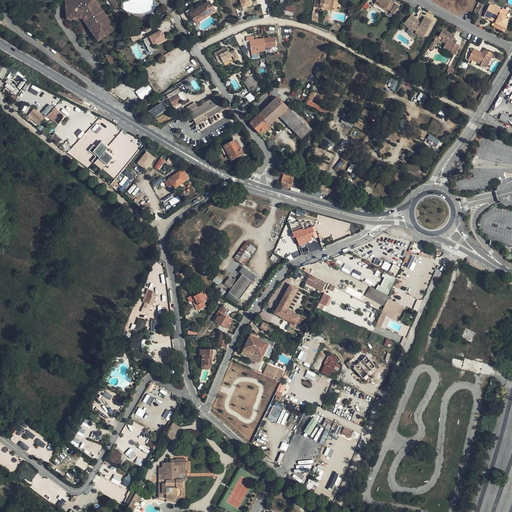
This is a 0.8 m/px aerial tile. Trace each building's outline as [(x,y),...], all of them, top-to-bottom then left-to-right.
[(65,0),(66,21),(82,20),(88,28),(97,43),(116,31),(95,0),(65,0)] [(108,0),(115,10),(118,7),(118,6),(119,5),(120,5),(120,3),(119,0),(108,0)] [(206,3),(193,11),(191,9),(185,13),(189,20),(192,19),(193,21),(195,25),(213,13),(215,12),(211,7),(215,4),(212,0),(205,0),(206,3)] [(315,7),(327,10),(329,0),(318,0),(318,2),(316,2),(315,7)] [(379,5),(386,10),(391,4),(389,2),(390,1),(388,0),(377,0),(376,2),(380,5),(379,5)] [(391,4),(386,10),(390,13),(396,6),(392,3),(392,2),(390,1),(389,2),(391,4)] [(375,4),(385,12),(386,10),(379,5),(380,5),(376,2),(375,4)] [(396,6),(390,13),(394,16),(399,8),(396,6)] [(492,6),(486,18),(491,20),(492,18),(498,21),(496,24),(496,25),(506,29),(511,19),(502,15),(504,11),(492,6)] [(417,22),(412,17),(404,25),(410,30),(411,28),(414,30),(414,31),(417,32),(416,33),(424,38),(433,23),(425,18),(421,25),(419,24),(416,23),(417,22)] [(145,35),(150,44),(157,41),(157,39),(161,37),(162,39),(166,37),(162,28),(145,35)] [(455,37),(444,32),(439,43),(443,45),(447,46),(446,48),(454,53),(453,55),(456,57),(461,48),(456,45),(455,45),(456,42),(454,41),(455,37)] [(248,42),(250,52),(256,52),(264,51),(264,49),(276,48),(275,38),(263,40),(253,41),(253,37),(245,38),(246,42),(248,42)] [(215,53),(218,60),(222,58),(223,61),(228,58),(233,56),(235,60),(240,58),(235,49),(230,52),(227,46),(215,53)] [(483,54),(474,49),(474,51),(472,51),(472,53),(470,59),(479,64),(480,63),(482,64),(481,66),(484,68),(488,67),(494,55),(485,50),(483,54)] [(497,52),(494,58),(502,63),(505,58),(503,57),(503,56),(497,52)] [(9,70),(10,68),(8,67),(0,61),(0,76),(3,79),(9,70)] [(10,68),(9,70),(17,75),(18,72),(20,70),(10,63),(8,67),(10,68)] [(260,87),(253,75),(244,81),(251,92),(260,87)] [(387,87),(395,90),(398,81),(390,78),(387,87)] [(141,100),(153,91),(147,83),(135,91),(141,100)] [(32,85),(29,92),(37,95),(40,88),(32,85)] [(311,89),(304,104),(309,106),(312,101),(316,92),(311,89)] [(324,92),(320,90),(315,100),(319,102),(324,92)] [(245,96),(249,102),(255,99),(251,93),(245,96)] [(420,93),(417,100),(424,103),(427,96),(420,93)] [(173,106),(182,101),(178,94),(169,99),(173,106)] [(210,104),(219,98),(218,97),(217,95),(206,102),(208,105),(210,104)] [(287,107),(278,97),(269,105),(279,115),(287,107)] [(221,103),(219,98),(210,104),(213,108),(201,116),(198,112),(195,113),(193,110),(189,112),(197,125),(224,108),(221,103)] [(312,101),(309,106),(317,110),(319,106),(320,105),(312,101)] [(213,108),(210,104),(208,105),(206,102),(193,110),(195,113),(198,112),(201,116),(213,108)] [(161,103),(150,110),(154,117),(166,110),(161,103)] [(45,115),(52,107),(49,104),(42,112),(45,115)] [(269,126),(279,115),(269,105),(259,115),(269,126)] [(310,131),(287,107),(279,115),(302,139),(310,131)] [(67,117),(56,109),(51,115),(62,123),(67,117)] [(43,123),(46,119),(36,110),(32,114),(42,122),(43,123)] [(501,113),(499,120),(507,122),(509,116),(501,113)] [(39,125),(42,122),(32,114),(27,120),(31,123),(33,121),(39,125)] [(51,115),(50,115),(48,117),(60,126),(62,123),(51,115)] [(269,126),(259,115),(250,124),(259,134),(262,132),(269,126)] [(57,143),(61,139),(55,134),(51,138),(57,143)] [(437,145),(440,141),(430,134),(427,138),(437,145)] [(324,137),(322,142),(332,146),(334,141),(324,137)] [(101,170),(112,158),(104,151),(108,147),(101,141),(96,147),(94,145),(89,150),(98,158),(94,163),(101,170)] [(242,153),(236,141),(226,147),(229,152),(232,159),(242,153)] [(145,151),(137,164),(147,170),(155,157),(145,151)] [(160,157),(155,167),(160,170),(165,160),(160,157)] [(190,179),(184,169),(171,179),(174,185),(176,188),(190,179)] [(126,175),(119,184),(124,189),(135,176),(127,170),(124,173),(126,175)] [(294,179),(284,176),(282,183),(292,186),(294,179)] [(151,182),(153,186),(163,181),(161,177),(151,182)] [(170,188),(174,185),(171,179),(166,182),(170,188)] [(162,185),(166,191),(170,188),(166,182),(162,185)] [(180,201),(177,196),(173,198),(171,194),(162,199),(165,205),(169,202),(171,206),(180,201)] [(299,245),(308,242),(307,239),(315,237),(313,233),(315,232),(313,228),(305,230),(304,229),(293,232),(295,237),(296,237),(299,245)] [(245,239),(234,256),(237,259),(244,264),(256,247),(245,239)] [(282,256),(286,252),(280,246),(276,250),(282,256)] [(403,266),(413,270),(416,264),(412,262),(415,257),(408,254),(403,266)] [(381,268),(387,271),(391,264),(384,261),(381,268)] [(341,270),(348,273),(351,266),(344,263),(341,270)] [(390,272),(397,274),(399,266),(392,264),(390,272)] [(253,280),(242,272),(238,278),(231,287),(229,290),(240,297),(253,280)] [(154,277),(149,274),(145,283),(150,285),(154,277)] [(326,282),(310,274),(306,283),(322,291),(326,282)] [(231,287),(238,278),(234,276),(232,279),(228,276),(224,282),(231,287)] [(290,285),(274,314),(290,323),(289,326),(293,328),(296,322),(299,317),(287,310),(298,289),(290,285)] [(368,292),(371,286),(369,285),(364,294),(382,304),(384,300),(368,292)] [(386,294),(371,286),(368,292),(384,300),(386,294)] [(152,306),(156,297),(151,295),(153,291),(150,290),(145,302),(143,307),(149,310),(151,305),(152,306)] [(226,294),(237,302),(240,297),(229,290),(226,294)] [(204,291),(197,295),(197,293),(188,297),(190,302),(196,300),(201,310),(207,307),(205,302),(207,300),(206,298),(207,298),(204,291)] [(326,311),(333,297),(324,293),(317,307),(326,311)] [(386,316),(398,320),(404,306),(393,302),(391,308),(384,305),(377,325),(381,327),(386,316)] [(227,328),(232,320),(225,316),(228,310),(222,307),(218,315),(220,316),(216,323),(227,328)] [(136,325),(134,330),(141,331),(145,321),(139,319),(136,325)] [(163,327),(152,327),(152,331),(168,332),(168,320),(163,320),(163,327)] [(262,322),(259,328),(266,331),(267,329),(269,325),(262,322)] [(269,325),(267,329),(273,333),(272,335),(275,337),(279,330),(269,325)] [(202,332),(199,337),(204,338),(206,333),(208,328),(204,327),(202,332)] [(275,337),(274,338),(277,340),(276,342),(280,345),(285,334),(279,330),(275,337)] [(140,349),(140,347),(141,347),(142,346),(142,343),(141,342),(141,341),(145,337),(145,334),(134,334),(131,339),(130,347),(135,357),(143,362),(141,364),(144,366),(145,364),(151,368),(153,366),(151,365),(152,364),(153,363),(154,361),(153,360),(152,359),(151,359),(151,358),(151,359),(142,353),(140,349)] [(280,345),(279,345),(284,348),(290,336),(285,334),(280,345)] [(242,353),(260,362),(269,344),(251,335),(242,353)] [(147,339),(145,337),(141,341),(141,342),(142,343),(142,346),(141,347),(140,347),(140,349),(142,353),(151,359),(151,358),(151,359),(152,357),(147,354),(148,353),(145,351),(143,349),(145,342),(147,339)] [(117,352),(116,351),(115,354),(118,357),(122,357),(123,355),(121,350),(120,345),(119,345),(120,349),(117,350),(117,352)] [(205,365),(211,365),(211,358),(214,358),(214,355),(215,355),(215,350),(200,349),(200,355),(203,355),(203,358),(205,358),(205,365)] [(301,351),(298,358),(304,361),(307,354),(301,351)] [(363,379),(369,374),(368,373),(375,367),(377,369),(378,369),(379,368),(379,367),(380,367),(380,366),(380,365),(379,365),(379,364),(377,364),(376,364),(368,355),(366,356),(361,351),(350,361),(355,366),(354,368),(363,379)] [(321,373),(334,379),(341,365),(337,364),(339,359),(329,354),(326,362),(324,364),(325,365),(322,372),(321,373)] [(268,364),(263,374),(273,379),(275,380),(281,383),(286,373),(268,364)] [(305,377),(313,380),(316,373),(308,370),(305,377)] [(143,402),(150,404),(153,397),(146,394),(143,402)] [(287,408),(275,403),(267,418),(279,424),(287,408)] [(290,403),(288,407),(297,411),(299,408),(299,407),(290,403)] [(96,425),(83,417),(74,431),(83,436),(88,427),(93,430),(96,425)] [(303,431),(309,435),(318,421),(312,417),(303,431)] [(165,437),(171,440),(179,428),(173,424),(165,437)] [(19,436),(25,429),(21,426),(15,433),(19,436)] [(318,441),(323,429),(319,427),(314,440),(318,441)] [(324,429),(320,443),(324,444),(329,430),(324,429)] [(24,433),(33,439),(35,436),(27,430),(24,433)] [(43,448),(46,445),(39,439),(36,442),(43,448)] [(22,442),(19,445),(26,450),(29,447),(22,442)] [(279,448),(286,451),(288,445),(282,442),(279,448)] [(125,453),(130,458),(135,453),(130,448),(125,453)] [(108,459),(119,466),(122,461),(119,458),(122,453),(115,449),(108,459)] [(63,450),(56,460),(54,459),(51,463),(61,471),(64,471),(65,470),(66,468),(65,466),(71,455),(63,450)] [(176,480),(176,470),(188,470),(188,463),(189,463),(189,462),(165,462),(165,463),(163,463),(163,468),(159,468),(159,496),(167,498),(170,501),(172,499),(174,500),(177,502),(184,496),(183,480),(176,480)] [(27,465),(20,474),(31,482),(38,472),(27,465)] [(332,488),(338,474),(335,472),(329,487),(332,488)] [(127,473),(122,484),(129,487),(134,476),(127,473)] [(136,492),(133,491),(126,503),(129,504),(136,492)] [(135,494),(128,508),(133,511),(136,506),(134,505),(136,502),(138,503),(141,497),(139,496),(140,494),(137,492),(135,494)] [(57,505),(61,508),(66,501),(62,498),(57,505)]
